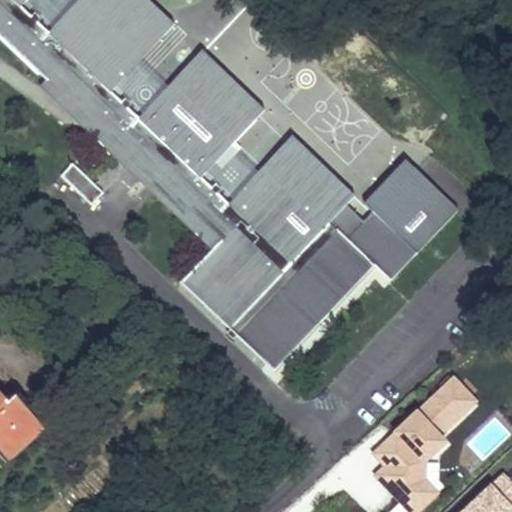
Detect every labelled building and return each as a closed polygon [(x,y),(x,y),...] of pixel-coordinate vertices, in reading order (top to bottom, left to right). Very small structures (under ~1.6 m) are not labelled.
[(172,275),(268,367),(370,261),(391,282),(458,213),(405,162),(364,205),(373,213),(365,221),(346,203),(354,195),(292,136),(228,203),(216,215),(189,189),(200,176),(260,114),(198,54),(138,117),(127,129),(99,103),(110,91),(170,28),(141,0),(78,0),(48,31),(21,5),(25,0),(0,0),(0,35),(38,72),(46,64),(63,79),(57,85),(212,234),(203,242),(172,275)] [(47,80),(41,87),(203,242),(212,234),(57,85),(63,79),(46,64),(38,72),(47,80)] [(138,117),(110,91),(99,103),(127,129),(138,117)] [(87,206),(102,191),(72,161),(57,176),(87,206)] [(228,203),(200,176),(189,189),(216,215),(228,203)] [(402,511),(416,511),(438,490),(415,466),(480,401),(448,369),(353,463),(396,506),(402,511)] [(8,408),(0,398),(0,448),(10,460),(42,432),(15,401),(8,408)] [(0,448),(0,464),(2,467),(10,460),(0,448)] [(509,511),(511,510),(511,461),(456,511),(509,511)]
